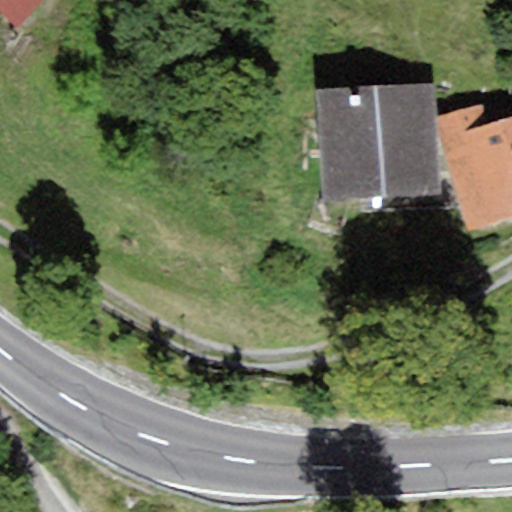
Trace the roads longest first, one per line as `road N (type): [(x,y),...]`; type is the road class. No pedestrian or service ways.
road 1 (track): [(511,263),(387,330),(318,353),(258,360),(163,331),(0,232)]
road 2 (secondary): [(511,460),(341,467),(216,456),(163,443),(75,404),(0,349)]
